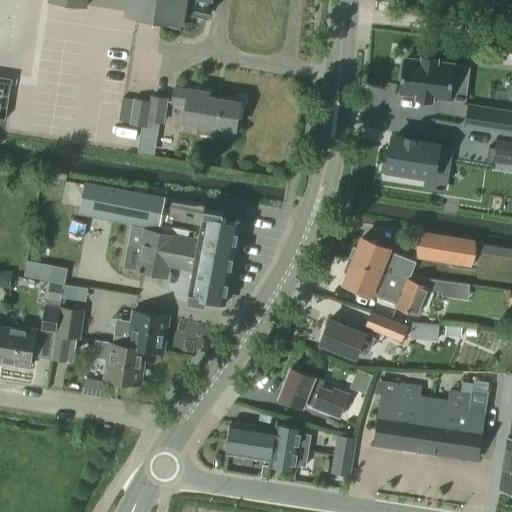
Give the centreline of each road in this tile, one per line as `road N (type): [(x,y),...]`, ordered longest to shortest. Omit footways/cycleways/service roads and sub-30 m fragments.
road 1 (tertiary): [(172,436),(294,266),(310,226),(345,0)]
road 2 (unclassified): [(390,511),(191,481),(159,465)]
road 3 (residential): [(172,436),(151,422),(0,395)]
road 4 (track): [(511,27),(345,8)]
